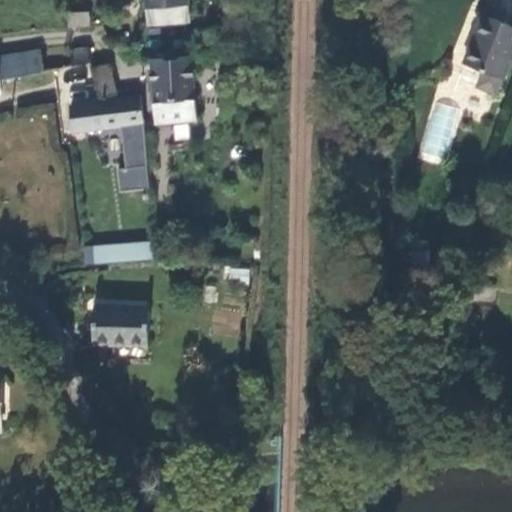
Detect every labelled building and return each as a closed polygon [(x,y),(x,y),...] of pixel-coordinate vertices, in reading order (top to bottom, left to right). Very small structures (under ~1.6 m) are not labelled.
[(146,0),(148,23),(188,21),(186,0),(146,0)] [(67,27),(91,24),(89,11),(66,15),(67,27)] [(504,77),(511,51),(511,25),(479,14),(463,63),(504,77)] [(0,54),(4,77),(41,71),(38,52),(38,46),(0,53),(0,54)] [(67,47),(38,52),(41,71),(42,74),(71,68),(67,47)] [(88,49),(77,52),(80,66),(91,64),(88,49)] [(147,53),(155,119),(196,114),(188,49),(147,53)] [(94,101),(67,106),(73,134),(120,128),(128,170),(145,168),(144,124),(139,95),(94,101)] [(190,124),(173,125),(173,140),(190,139),(190,124)] [(90,249),(93,267),(149,258),(146,240),(90,249)] [(249,282),(249,268),(226,267),(225,281),(249,282)] [(449,285),(485,292),(489,275),(452,269),(449,285)] [(456,352),(472,353),(473,296),(458,296),(456,352)] [(94,305),(92,345),(146,347),(148,308),(94,305)]
